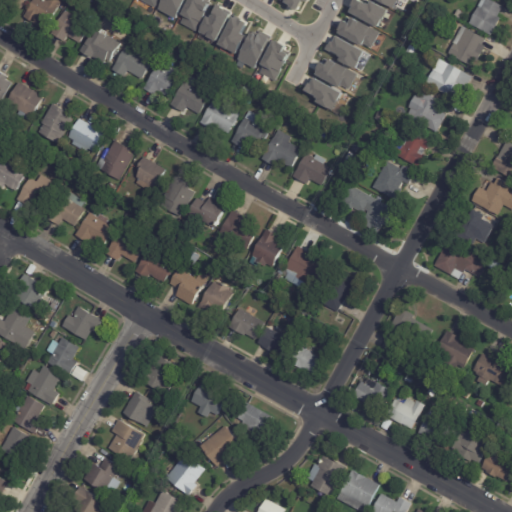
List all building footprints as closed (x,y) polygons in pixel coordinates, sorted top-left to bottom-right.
[(3,5),(0,3),(0,0),(28,0),(22,11),(8,3),(5,7),(3,5)] [(50,26),(40,21),(38,24),(26,18),(36,0),(58,0),(64,3),(50,26)] [(162,0),(158,11),(176,19),(184,0),(162,0)] [(210,0),(188,0),(177,23),(195,32),(211,0),(210,0)] [(304,0),(309,2),(309,0),(287,0),(285,5),(299,11),(304,0)] [(355,0),(349,12),(379,27),(387,11),(365,0),(355,0)] [(493,0),(505,6),(506,7),(501,16),(504,18),(494,35),(473,23),(482,7),(485,8),(489,0),(493,0)] [(217,42),(231,12),(217,6),(212,17),(206,15),(198,33),(217,42)] [(459,9),(464,12),(461,18),(456,15),(459,9)] [(69,38),(66,43),(53,35),(67,12),(76,17),(78,13),(86,18),(84,22),(92,28),(82,45),(69,38)] [(242,35),(247,22),(232,16),(219,46),(237,54),(245,36),(242,35)] [(372,49),(380,31),(346,17),(338,35),(372,49)] [(485,37),(488,39),(485,45),(489,46),(482,59),(480,58),(475,67),(452,54),(458,44),(456,43),(465,26),(485,37)] [(95,58),(84,51),(97,30),(114,40),(115,39),(123,44),(112,62),(98,54),(96,58),(95,58)] [(271,40),(253,31),(237,60),(255,69),(271,40)] [(327,54),(362,69),(369,52),(334,37),(327,54)] [(287,46),(273,40),(259,74),(277,82),(288,54),(285,53),(287,46)] [(126,77),(115,70),(130,46),(155,61),(144,79),(130,71),(126,77)] [(419,49),(425,53),(421,60),(415,56),(419,49)] [(356,74),(324,57),(315,74),(347,91),(356,74)] [(464,71),(474,76),(466,89),(463,88),(457,100),(429,84),(443,59),(464,71)] [(173,67),(184,73),(170,97),(161,92),(158,96),(146,89),(160,65),(171,71),(173,67)] [(0,69),(11,77),(10,80),(15,83),(0,108),(0,69)] [(220,70),(227,74),(222,82),(215,78),(220,70)] [(182,111),(173,105),(191,75),(213,88),(209,96),(212,98),(202,115),(189,107),(186,113),(182,111)] [(335,109),(342,91),(312,78),(304,97),(335,109)] [(394,78),(400,81),(397,87),(391,84),(394,78)] [(30,88),(46,98),(32,122),(20,115),(23,111),(10,103),(21,82),(30,88)] [(249,85),(257,90),(253,97),(245,92),(249,85)] [(443,103),(440,110),(449,114),(439,132),(409,116),(413,109),(411,108),(417,95),(423,98),(426,92),(444,102),(443,103)] [(213,128),(203,123),(216,101),(224,106),(228,99),(245,109),(231,134),(216,125),(214,129),(213,128)] [(57,104),(71,113),(69,115),(76,120),(61,145),(41,132),(46,124),(44,123),(56,104),(57,104)] [(246,148),(235,141),(252,111),(264,118),(260,125),(273,133),(263,150),(251,143),(247,149),(246,148)] [(378,119),(382,112),(389,116),(384,123),(378,119)] [(82,120),(107,134),(96,153),(89,149),(87,153),(73,144),(75,141),(71,138),(82,119),(82,120)] [(428,139),(433,142),(426,156),(428,157),(422,168),(395,153),(409,128),(428,139)] [(292,140),(290,142),(304,150),(294,169),(281,161),(278,167),(265,160),(281,131),(293,137),(292,140)] [(119,140),(132,148),(131,151),(136,154),(121,179),(98,166),(103,157),(106,158),(117,139),(119,140)] [(511,177),(495,168),(510,142),(511,143),(511,177)] [(353,160),(351,162),(355,164),(354,166),(358,169),(356,173),(352,170),(349,175),(340,170),(346,159),(347,159),(355,145),(359,147),(353,160)] [(309,183),(309,184),(296,177),(309,154),(317,158),(318,155),(327,160),(325,164),(334,169),(324,186),(312,179),(309,183)] [(62,155),(70,160),(65,167),(58,162),(62,155)] [(155,162),(167,170),(156,189),(152,186),(149,191),(137,183),(140,179),(138,178),(141,172),(138,170),(146,157),(155,162)] [(10,162),(29,173),(18,192),(7,185),(4,191),(0,188),(0,170),(6,160),(10,162)] [(418,175),(412,185),(408,183),(398,201),(376,188),(391,161),(404,169),(406,166),(419,173),(418,175)] [(29,207),(21,202),(33,179),(40,183),(44,175),(55,182),(51,189),(59,193),(49,212),(32,202),(29,207)] [(179,178),(191,185),(190,188),(198,193),(184,218),(163,206),(168,198),(166,197),(178,177),(179,178)] [(505,180),(511,183),(511,188),(510,192),(511,193),(511,208),(506,205),(500,216),(474,201),(482,188),(488,191),(493,183),(496,185),(500,177),(505,180)] [(111,183),(118,188),(114,194),(108,190),(111,183)] [(392,219),(390,218),(382,233),(365,224),(369,216),(357,209),(356,211),(344,204),(353,186),(398,211),(393,219),(392,219)] [(61,226),(50,219),(64,196),(88,210),(78,227),(65,220),(62,226),(61,226)] [(200,197),(210,203),(213,197),(229,205),(218,227),(192,214),(200,197)] [(141,203),(148,206),(144,213),(138,210),(141,203)] [(236,210),(250,218),(246,225),(259,232),(249,250),(221,235),(235,210),(236,210)] [(484,214),(487,216),(485,219),(497,226),(485,250),(457,236),(462,225),(466,228),(475,210),(484,214)] [(99,242),(94,239),(92,243),(78,236),(91,213),(99,218),(101,214),(110,219),(107,223),(116,228),(106,246),(99,242)] [(118,258),(109,252),(122,230),(128,234),(130,231),(140,237),(138,241),(147,247),(138,263),(124,254),(121,259),(118,258)] [(270,230),(280,236),(277,241),(286,247),(274,267),(267,263),(265,265),(260,263),(261,260),(254,257),(269,230),(270,230)] [(475,274),(469,270),(467,274),(458,269),(454,275),(438,266),(451,241),(490,263),(482,277),(475,274)] [(312,252),(314,254),(312,257),(327,265),(317,283),(309,279),(307,283),(298,278),(300,275),(289,269),(301,247),(312,252)] [(146,276),(139,273),(151,250),(160,255),(162,252),(171,257),(169,260),(178,265),(167,284),(153,276),(151,279),(146,276)] [(194,251),(202,256),(197,266),(188,261),(194,251)] [(179,297),(178,296),(182,290),(173,285),(182,269),(199,279),(202,272),(211,277),(195,306),(179,297)] [(355,300),(350,297),(341,313),(325,304),(344,269),(353,274),(353,276),(366,284),(356,301),(355,300)] [(210,314),(202,309),(217,283),(222,286),(229,273),(245,283),(224,316),(217,311),(214,317),(210,314)] [(36,280),(50,288),(43,300),(47,302),(41,312),(17,298),(29,277),(36,280)] [(94,314),(103,319),(98,329),(94,327),(87,339),(65,326),(71,315),(74,317),(80,306),(94,314)] [(29,334),(23,345),(0,332),(0,320),(1,318),(7,321),(15,307),(33,317),(28,326),(32,328),(29,334)] [(416,315),(418,316),(416,319),(437,331),(429,347),(405,334),(404,336),(396,331),(397,329),(394,328),(404,309),(416,315)] [(245,310),(269,324),(259,342),(234,328),(244,310),(245,310)] [(272,350),(262,344),(270,328),(296,343),(287,359),(272,350)] [(461,337),(465,339),(463,342),(479,350),(468,369),(461,365),(460,367),(438,355),(452,331),(461,337)] [(0,337),(15,345),(8,357),(12,359),(4,373),(0,370),(0,337)] [(80,363),(73,375),(50,362),(55,354),(49,351),(56,340),(62,343),(65,337),(82,346),(75,359),(80,362),(80,363)] [(383,350),(389,339),(401,345),(394,356),(383,350)] [(306,349),(307,348),(314,352),(314,353),(326,360),(317,375),(306,369),(305,370),(295,364),(296,363),(290,360),(299,345),(306,349)] [(162,354),(181,366),(170,384),(173,386),(168,395),(146,381),(147,380),(146,379),(161,354),(162,354)] [(487,355),(496,360),(497,357),(506,362),(505,365),(511,369),(511,384),(509,390),(493,381),(492,382),(490,381),(487,386),(480,382),(483,376),(479,374),(479,373),(476,371),(485,354),(487,355)] [(59,398),(56,405),(31,391),(35,384),(29,381),(36,370),(42,373),(47,365),(65,375),(56,390),(62,393),(59,398)] [(89,373),(84,381),(74,375),(79,366),(90,372),(89,373)] [(402,368),(408,372),(405,377),(399,373),(402,368)] [(380,373),(394,379),(391,386),(377,379),(380,373)] [(394,380),(402,383),(400,389),(391,386),(394,380)] [(366,383),(378,390),(382,384),(395,392),(384,413),(357,398),(366,383)] [(222,394),(230,398),(220,415),(213,411),(210,416),(202,411),(204,406),(195,401),(204,384),(222,394)] [(433,388),(439,391),(435,398),(430,395),(433,388)] [(126,413),(138,392),(153,400),(151,403),(160,408),(149,427),(126,413)] [(43,425),(39,433),(17,420),(31,395),(49,405),(42,418),(46,420),(43,425)] [(389,417),(398,401),(407,405),(409,400),(418,405),(420,402),(428,406),(417,428),(421,430),(416,438),(412,435),(414,431),(389,417)] [(275,423),(270,433),(259,427),(256,432),(245,426),(248,421),(242,417),(250,402),(278,417),(275,423)] [(475,412),(480,415),(478,420),(472,417),(475,412)] [(504,415),(509,418),(506,424),(501,421),(504,415)] [(427,437),(422,434),(431,418),(457,432),(448,449),(427,437)] [(388,430),(384,428),(390,419),(395,423),(390,431),(388,430)] [(134,455),(131,461),(111,449),(120,435),(114,431),(121,420),(146,436),(134,455)] [(496,421),(505,426),(501,434),(491,429),(496,421)] [(227,460),(218,467),(203,447),(205,445),(201,440),(210,433),(213,437),(228,426),(244,447),(227,460)] [(472,461),(461,455),(462,453),(457,451),(469,427),(497,441),(484,465),(476,461),(475,463),(472,461)] [(35,440),(23,460),(4,449),(16,428),(35,439),(35,440)] [(499,456),(511,462),(511,478),(510,482),(498,476),(498,478),(488,472),(489,471),(485,468),(493,452),(499,456)] [(198,487),(191,496),(169,479),(188,454),(208,470),(197,484),(199,486),(198,487)] [(337,462),(348,469),(332,496),(313,486),(316,481),(309,477),(317,465),(320,467),(326,456),(337,462)] [(86,480),(95,464),(102,468),(107,458),(122,467),(115,479),(120,483),(113,495),(86,480)] [(372,479),(383,485),(370,507),(344,493),(356,470),(372,479)] [(138,481),(142,474),(147,477),(143,484),(138,481)] [(0,475),(11,482),(0,501),(0,475)] [(109,503),(106,508),(109,509),(107,511),(83,511),(87,506),(76,499),(82,487),(109,503)] [(182,511),(154,511),(166,491),(187,503),(182,511)] [(398,501),(399,502),(402,496),(414,503),(408,511),(374,511),(385,493),(398,501)] [(259,511),(264,504),(266,505),(269,499),(288,510),(286,511),(259,511)]
